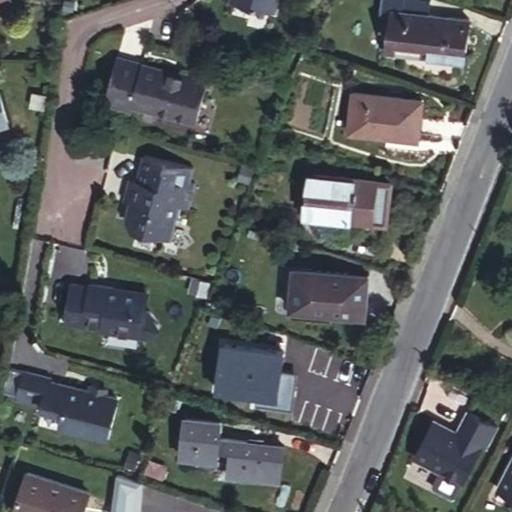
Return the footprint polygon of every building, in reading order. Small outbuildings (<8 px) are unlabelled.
[(228,0),(227,3),(271,15),(275,0),(228,0)] [(395,0),(390,47),(428,51),(427,61),(467,65),(470,20),(420,15),(421,3),(395,0)] [(428,51),(390,47),(389,58),(427,61),(428,51)] [(195,124),(209,77),(190,71),(188,78),(116,59),(103,107),(128,114),(131,107),(195,124)] [(389,139),(419,141),(422,102),(358,96),(355,135),(389,139)] [(0,136),(9,134),(0,101),(0,136)] [(418,155),(419,141),(389,139),(388,153),(418,155)] [(136,181),(131,180),(126,202),(130,203),(126,217),(134,233),(167,241),(177,209),(187,211),(193,185),(186,183),(190,169),(142,156),(136,181)] [(387,186),(307,178),(303,217),(384,224),(387,186)] [(126,202),(131,180),(127,179),(121,201),(126,202)] [(364,276),(285,268),(281,307),(361,315),(364,276)] [(83,289),(66,286),(57,325),(76,329),(77,326),(94,330),(93,334),(136,343),(148,332),(139,318),(134,317),(138,299),(84,287),(83,289)] [(323,409),(326,370),(267,366),(264,404),(293,407),(321,409),(323,409)] [(16,400),(40,407),(47,381),(50,381),(50,378),(24,372),(16,400)] [(116,399),(103,397),(88,392),(50,381),(47,381),(40,407),(39,410),(59,415),(56,428),(104,441),(116,399)] [(88,392),(103,397),(105,390),(90,386),(88,392)] [(321,409),(293,407),(292,419),(320,422),(321,409)] [(410,461),(459,485),(477,448),(481,451),(492,429),(463,414),(453,435),(451,437),(445,434),(442,430),(429,423),(410,461)] [(219,428),(184,426),(181,466),(216,469),(218,468),(218,459),(229,460),(228,481),(283,485),(285,448),(217,443),(219,428)] [(511,456),(495,490),(511,498),(511,456)] [(8,511),(74,511),(82,490),(21,471),(7,511),(8,511)]
